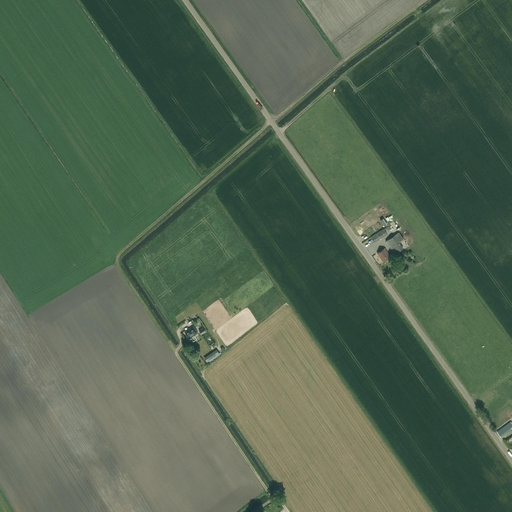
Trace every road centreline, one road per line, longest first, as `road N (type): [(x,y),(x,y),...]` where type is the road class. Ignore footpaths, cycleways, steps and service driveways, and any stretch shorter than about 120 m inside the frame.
road 1 (unclassified): [(511,467),(184,0)]
road 2 (track): [(271,122),(125,247),(117,263),(286,511)]
